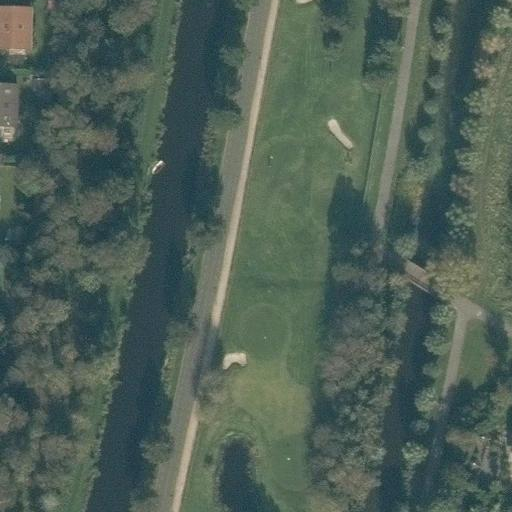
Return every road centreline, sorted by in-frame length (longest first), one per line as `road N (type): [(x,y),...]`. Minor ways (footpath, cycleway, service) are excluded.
road 1 (unclassified): [(161,511),(257,0)]
road 2 (track): [(463,310),(464,236),(511,26)]
